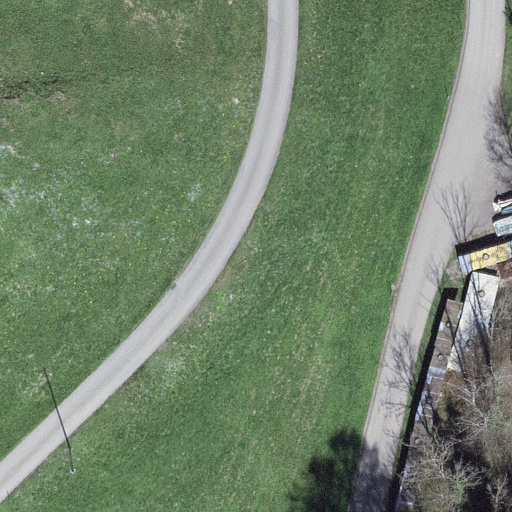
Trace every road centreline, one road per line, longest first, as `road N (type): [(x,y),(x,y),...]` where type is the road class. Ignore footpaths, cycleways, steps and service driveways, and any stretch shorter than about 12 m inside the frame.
road 1 (track): [(282,0),(275,124),(221,255),(0,490)]
road 2 (unclassified): [(503,0),(508,59),(384,511)]
